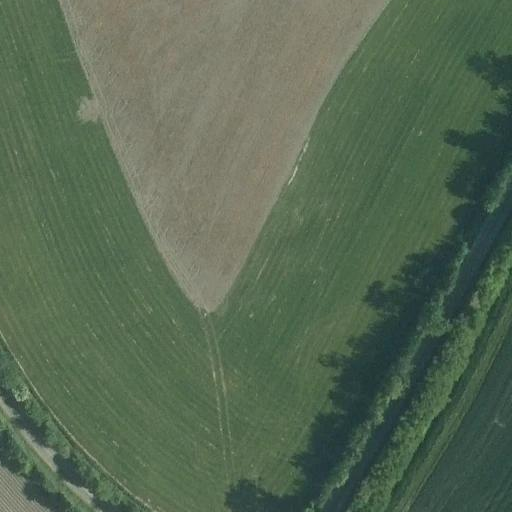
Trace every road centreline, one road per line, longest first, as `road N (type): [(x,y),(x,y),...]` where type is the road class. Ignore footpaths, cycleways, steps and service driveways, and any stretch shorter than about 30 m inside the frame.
road 1 (unclassified): [(324,511),(511,171)]
road 2 (unclassified): [(120,511),(56,465),(0,379)]
